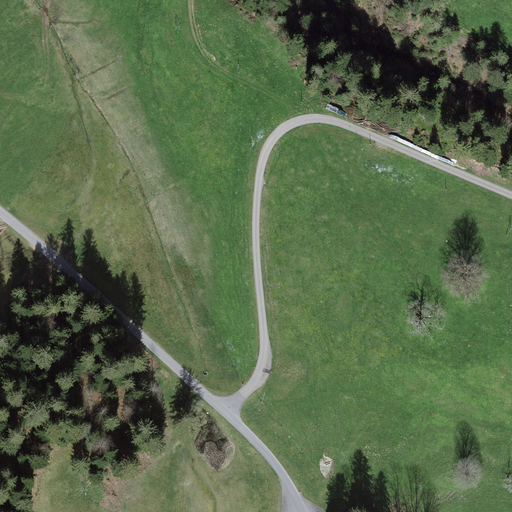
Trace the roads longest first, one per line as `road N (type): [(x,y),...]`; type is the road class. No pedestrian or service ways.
road 1 (track): [(511,195),(333,120),(305,119),(279,131),(257,189),(263,359),(254,383),(224,412)]
road 2 (unclassified): [(303,511),(243,429),(0,211)]
